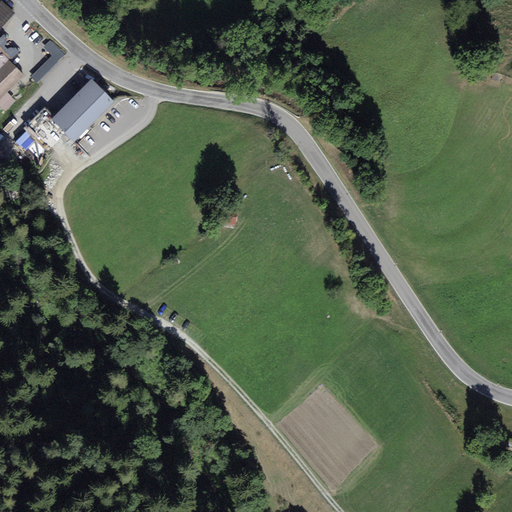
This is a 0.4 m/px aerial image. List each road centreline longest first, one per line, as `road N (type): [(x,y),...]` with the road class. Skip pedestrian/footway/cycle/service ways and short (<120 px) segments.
road 1 (tertiary): [(27,0),(123,78),(285,120),(442,348),(477,381),(511,397)]
road 2 (track): [(341,511),(194,346),(90,280),(56,194),(90,160)]
